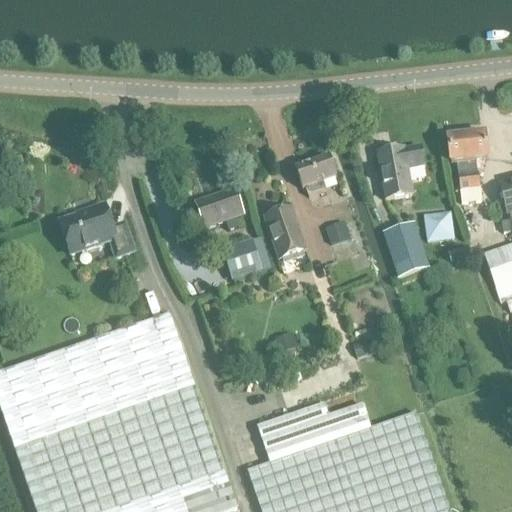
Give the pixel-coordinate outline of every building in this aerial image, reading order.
[(460,195),(478,193),(480,192),(478,178),(476,178),(475,165),(488,164),(484,136),(447,141),(451,168),(457,168),(460,195)] [(424,171),(420,150),(404,153),(404,152),(376,157),(385,205),(413,200),(409,174),(424,171)] [(326,194),(323,187),(336,182),(329,161),(296,172),(303,193),(305,193),(308,200),(326,194)] [(511,185),(500,188),(507,218),(509,218),(511,231),(511,185)] [(205,233),(243,220),(234,193),(196,206),(205,233)] [(112,231),(105,208),(84,215),(85,217),(59,226),(70,261),(109,248),(115,264),(135,257),(125,227),(112,231)] [(280,265),(306,255),(291,212),(264,222),(280,265)] [(336,264),(359,256),(349,225),(325,233),(336,264)] [(398,281),(429,270),(413,225),(383,236),(398,281)] [(236,281),(267,272),(257,242),(227,252),(236,281)] [(500,307),(502,306),(507,318),(511,316),(511,246),(483,257),(500,307)] [(169,318),(0,376),(0,410),(35,511),(233,511),(236,511),(169,318)] [(277,356),(297,349),(293,336),(273,342),(277,356)] [(357,363),(374,357),(369,342),(352,347),(357,363)] [(247,476),(259,511),(448,511),(416,418),(371,433),(362,408),(328,420),(324,408),(257,430),(270,467),(247,476)]
